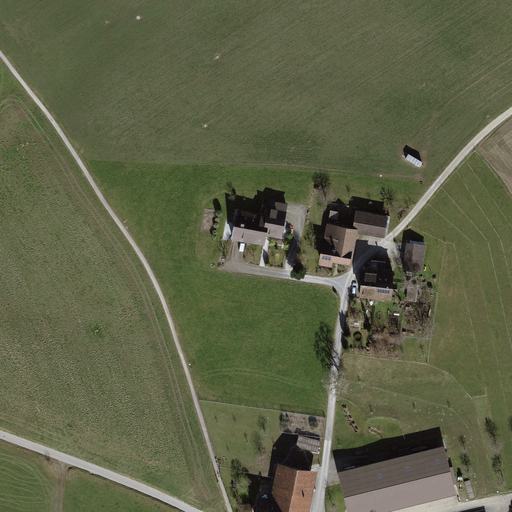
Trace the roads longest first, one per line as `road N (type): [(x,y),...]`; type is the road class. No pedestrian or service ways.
road 1 (track): [(511,111),(470,144),(347,284)]
road 2 (track): [(347,284),(320,511)]
road 3 (residential): [(0,435),(191,511)]
road 4 (track): [(347,284),(220,268)]
